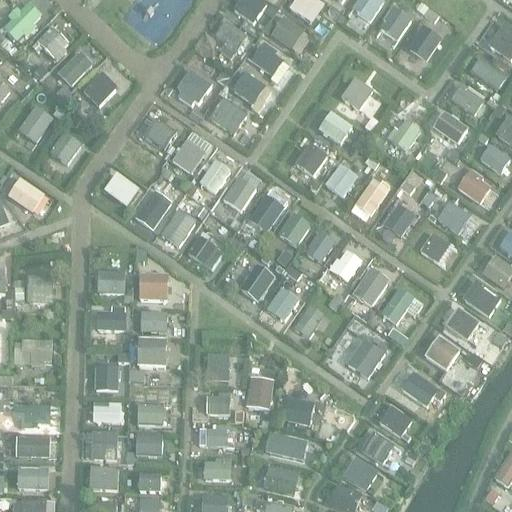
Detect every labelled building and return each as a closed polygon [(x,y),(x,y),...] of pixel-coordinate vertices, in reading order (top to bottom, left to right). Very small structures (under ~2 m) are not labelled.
[(248,0),(242,0),(233,14),(252,28),(266,8),(254,0),(253,0),(252,2),(248,0)] [(311,29),(324,11),(307,0),(297,0),(288,13),(311,29)] [(369,26),(383,5),(375,0),(361,0),(352,14),(369,26)] [(424,17),(429,10),(421,4),(416,11),(424,17)] [(34,29),(42,20),(28,6),(20,15),(17,12),(8,22),(11,25),(2,35),(16,48),(25,39),(27,41),(36,31),(34,29)] [(434,24),(439,17),(429,10),(424,17),(434,24)] [(397,46),(412,24),(393,11),(378,33),(397,46)] [(291,53),(304,34),(284,20),(270,39),(291,53)] [(232,62),(247,39),(226,25),(215,41),(223,46),(219,53),(232,62)] [(427,65),(441,42),(421,29),(407,52),(427,65)] [(509,66),(511,61),(511,35),(504,29),(488,51),(509,66)] [(65,52),(69,47),(51,31),(37,46),(58,65),(68,54),(65,52)] [(272,80),(282,65),(273,59),(276,54),(264,46),(251,66),(272,80)] [(72,93),(94,70),(80,57),(58,79),(72,93)] [(507,81),(480,62),(470,77),(497,96),(507,81)] [(40,83),(49,74),(41,67),(32,76),(40,83)] [(224,86),(229,78),(222,73),(217,81),(224,86)] [(211,89),(190,74),(176,94),(197,109),(211,89)] [(103,76),(84,96),(99,111),(118,92),(103,76)] [(265,91),(244,78),(232,96),(253,109),(265,91)] [(31,93),(37,86),(31,80),(25,87),(31,93)] [(358,115),(372,95),(354,83),(340,103),(358,115)] [(0,107),(11,96),(0,85),(0,107)] [(62,104),(71,95),(64,88),(55,97),(62,104)] [(462,90),(451,105),(473,120),(484,105),(462,90)] [(75,115),(81,108),(72,99),(66,106),(75,115)] [(247,119),(223,103),(209,124),(233,140),(247,119)] [(60,122),(65,114),(58,109),(53,117),(60,122)] [(36,148),(54,124),(36,111),(19,136),(36,148)] [(458,147),(468,131),(443,115),(433,132),(458,147)] [(76,130),(81,121),(71,116),(66,125),(76,130)] [(339,150),(352,131),(331,117),(318,135),(339,150)] [(511,150),(511,122),(508,120),(495,139),(511,150)] [(164,155),(176,137),(155,123),(143,141),(164,155)] [(404,158),(419,136),(403,125),(396,136),(393,134),(386,145),(404,158)] [(67,171),(81,149),(63,137),(48,159),(67,171)] [(210,151),(191,138),(171,166),(190,180),(210,151)] [(327,160),(309,148),(294,169),(312,181),(327,160)] [(490,148),(479,164),(500,177),(510,162),(490,148)] [(145,183),(158,165),(137,150),(124,168),(145,183)] [(374,172),(379,165),(369,159),(364,166),(374,172)] [(214,198),(230,174),(214,164),(199,188),(214,198)] [(168,183),(173,176),(163,169),(162,170),(161,178),(168,183)] [(357,182),(339,170),(325,190),(342,203),(357,182)] [(491,190),(481,183),(483,180),(471,171),(457,192),(480,208),(491,190)] [(127,212),(139,194),(117,178),(104,197),(127,212)] [(240,217),(256,193),(247,187),(237,181),(221,205),(240,217)] [(410,198),(415,190),(404,183),(399,191),(410,198)] [(45,201),(20,184),(8,202),(32,219),(45,201)] [(372,184),(354,210),(369,221),(388,196),(372,184)] [(156,227),(169,209),(152,197),(142,211),(145,213),(138,223),(149,232),(154,225),(156,227)] [(266,238),(283,212),(265,200),(248,226),(266,238)] [(0,233),(10,230),(1,206),(0,206),(0,233)] [(196,215),(194,218),(201,223),(208,214),(200,208),(196,215)] [(457,240),(470,222),(448,208),(436,225),(457,240)] [(400,243),(415,222),(397,210),(382,231),(400,243)] [(177,253),(195,227),(177,214),(159,240),(177,253)] [(296,253),(310,231),(292,219),(277,240),(296,253)] [(236,233),(241,226),(234,221),(229,228),(236,233)] [(511,263),(511,235),(511,236),(499,254),(511,263)] [(320,269),(334,247),(318,237),(304,259),(320,269)] [(436,268),(448,250),(432,239),(420,256),(436,268)] [(210,275),(223,257),(198,240),(185,259),(210,275)] [(259,254),(263,247),(253,240),(248,247),(259,254)] [(146,266),(146,255),(136,255),(137,266),(146,266)] [(347,287),(361,267),(345,255),(339,264),(336,262),(328,274),(347,287)] [(286,270),(292,261),(284,256),(278,265),(286,270)] [(502,295),(511,280),(511,274),(493,262),(481,280),(502,295)] [(371,313),(389,285),(370,273),(352,300),(371,313)] [(257,308),(271,286),(253,274),(238,295),(257,308)] [(124,300),(125,277),(98,276),(97,299),(124,300)] [(52,308),(53,280),(27,280),(27,307),(52,308)] [(167,309),(169,282),(144,280),(142,308),(167,309)] [(488,322),(501,303),(479,288),(466,307),(488,322)] [(24,303),(24,291),(15,291),(15,303),(24,303)] [(283,327),(298,305),(280,292),(266,315),(283,327)] [(396,329),(414,302),(398,292),(380,319),(396,329)] [(337,313),(344,303),(334,296),(327,307),(337,313)] [(14,313),(14,302),(6,301),(6,313),(14,313)] [(308,343),(323,319),(308,310),(293,333),(308,343)] [(122,337),(123,313),(108,312),(108,318),(97,317),(96,337),(122,337)] [(466,346),(479,328),(458,314),(445,332),(466,346)] [(164,339),(165,319),(140,317),(139,338),(164,339)] [(481,326),(473,342),(499,356),(509,336),(487,325),(485,328),(481,326)] [(408,342),(393,331),(388,339),(404,349),(408,342)] [(423,362),(444,376),(459,356),(437,341),(423,362)] [(52,367),(53,345),(21,344),(21,357),(30,357),(29,370),(45,371),(45,367),(52,367)] [(167,372),(168,345),(139,344),(138,371),(167,372)] [(362,381),(377,359),(360,347),(345,369),(362,381)] [(477,372),(482,364),(471,356),(466,365),(477,372)] [(228,387),(229,361),(208,360),(207,386),(228,387)] [(116,397),(116,373),(94,372),(93,397),(116,397)] [(144,386),(144,375),(130,374),(130,386),(144,386)] [(0,387),(12,388),(13,378),(0,377),(0,387)] [(270,416),(275,386),(252,382),(247,412),(270,416)] [(418,414),(430,396),(410,383),(398,401),(418,414)] [(311,420),(314,408),(306,406),(307,398),(296,395),(294,403),(287,402),(284,415),(282,425),(308,431),(311,420)] [(231,420),(231,398),(218,398),(218,402),(207,402),(207,419),(231,420)] [(92,426),(118,427),(119,408),(107,408),(106,412),(93,411),(92,419),(92,426)] [(400,441),(412,423),(391,409),(379,427),(400,441)] [(49,429),(49,410),(15,410),(14,423),(20,422),(20,433),(30,433),(32,427),(49,429)] [(162,431),(163,411),(137,410),(136,429),(162,431)] [(438,435),(445,424),(439,420),(432,431),(438,435)] [(334,441),(338,428),(325,423),(320,436),(334,441)] [(274,427),(272,433),(280,436),(283,429),(274,427)] [(227,453),(227,431),(217,431),(217,435),(206,435),(205,452),(227,453)] [(434,444),(438,437),(432,434),(428,441),(434,444)] [(116,466),(118,437),(92,436),(90,465),(116,466)] [(382,468),(394,449),(373,436),(361,455),(382,468)] [(268,439),(268,441),(271,442),(268,457),(303,465),(307,447),(268,439)] [(49,462),(50,442),(16,441),(16,461),(49,462)] [(162,463),(162,442),(136,441),(135,462),(162,463)] [(509,488),(511,483),(511,453),(496,480),(509,488)] [(410,472),(418,460),(408,455),(402,466),(410,472)] [(366,496),(378,476),(356,462),(344,482),(366,496)] [(231,485),(231,463),(215,463),(215,466),(204,466),(203,484),(231,485)] [(49,494),(49,471),(17,470),(17,493),(49,494)] [(88,496),(116,497),(117,473),(89,472),(88,496)] [(268,472),(263,495),(293,502),(298,478),(268,472)] [(160,480),(139,479),(139,496),(159,497),(160,480)] [(334,511),(357,511),(362,500),(338,490),(329,510),(334,511)] [(228,511),(229,500),(202,499),(201,511),(228,511)]
